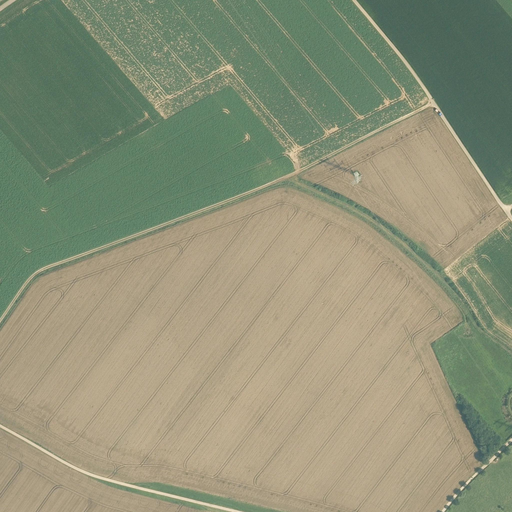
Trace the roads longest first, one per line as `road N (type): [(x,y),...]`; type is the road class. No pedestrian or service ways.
road 1 (track): [(0,320),(33,274),(50,264),(287,176),(433,103)]
road 2 (track): [(511,354),(411,249),(287,176)]
road 3 (unclassified): [(511,218),(353,0)]
road 4 (track): [(0,426),(80,470),(237,511)]
